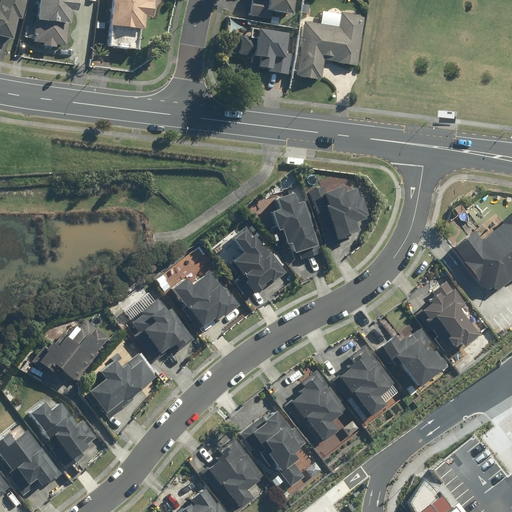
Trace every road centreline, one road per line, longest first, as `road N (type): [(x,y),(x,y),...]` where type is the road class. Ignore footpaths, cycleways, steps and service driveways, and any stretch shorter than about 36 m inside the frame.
road 1 (residential): [(426,146),(408,233),(382,274),(240,361),(86,511)]
road 2 (secondary): [(426,146),(181,115)]
road 3 (secondary): [(181,115),(0,91)]
road 4 (track): [(273,127),(266,171),(180,234),(157,239)]
